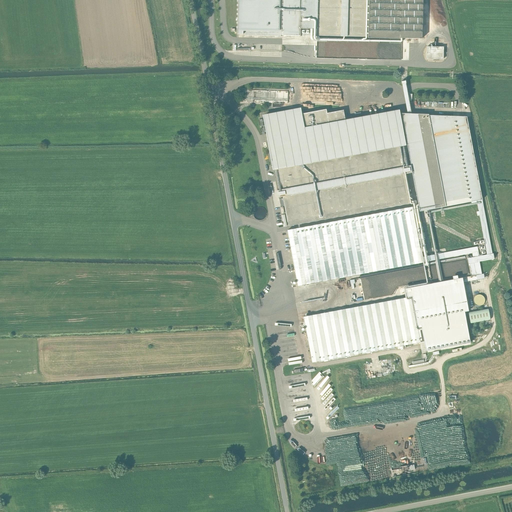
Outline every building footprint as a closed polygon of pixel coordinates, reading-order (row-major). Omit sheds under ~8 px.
[(238,0),(238,34),(243,34),(245,34),(245,35),(281,36),(281,35),(283,35),(300,36),(300,35),(317,36),(368,37),(368,38),(400,39),(400,38),(422,39),(422,0),(238,0)] [(443,59),(443,47),(427,47),(427,59),(443,59)] [(240,90),(240,102),(287,103),(288,91),(240,90)] [(327,113),(326,109),(301,114),(301,109),(263,116),(273,169),(278,168),(282,189),(276,190),(277,197),(283,196),(289,226),(313,221),(410,203),(405,174),(412,173),(419,211),(446,206),(445,202),(470,198),(471,202),(477,201),(487,255),(478,256),(477,252),(478,252),(477,247),(422,257),(421,252),(427,251),(419,212),(413,213),(412,207),(287,230),(298,285),(414,264),(472,253),(473,257),(468,258),(469,264),(474,263),(476,275),(406,288),(408,297),(304,317),(312,362),(424,341),(426,351),(470,343),(464,312),(468,311),(462,282),(485,278),(484,273),(481,274),(479,262),(494,259),(493,253),(492,254),(466,117),(429,115),(428,114),(401,113),(411,165),(404,167),(400,147),(406,146),(399,110),(345,120),(343,110),(327,113)] [(264,215),(264,213),(264,212),(264,211),(263,210),(262,209),(260,209),(258,208),(257,208),(256,208),(255,209),(254,210),(253,211),(252,212),(252,213),(252,214),(252,215),(252,217),(253,218),(253,219),(254,220),(255,220),(256,221),(258,221),(259,221),(260,221),(261,220),(262,219),(263,218),(264,217),(264,216),(264,215)] [(479,295),(478,295),(477,295),(476,295),(476,296),(475,296),(475,297),(474,297),(474,298),(474,299),(474,300),(474,301),(474,302),(474,303),(475,303),(475,304),(476,304),(476,305),(477,305),(478,305),(478,306),(479,306),(480,306),(480,305),(481,305),(482,305),(483,304),(484,303),(484,302),(484,301),(485,301),(485,300),(485,299),(484,299),(484,298),(484,297),(483,297),(483,296),(482,296),(482,295),(481,295),(480,295),(479,295)] [(470,323),(490,319),(488,309),(468,312),(470,323)]
